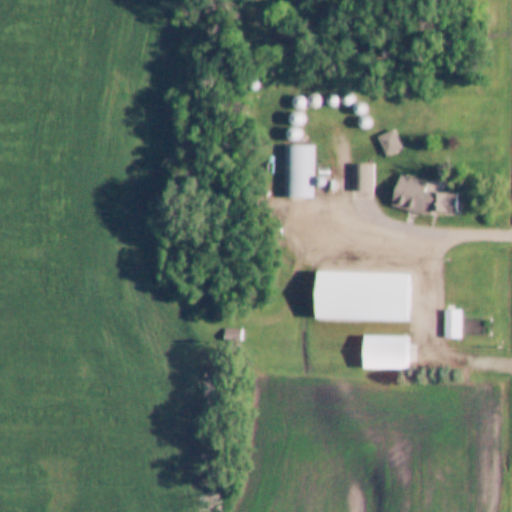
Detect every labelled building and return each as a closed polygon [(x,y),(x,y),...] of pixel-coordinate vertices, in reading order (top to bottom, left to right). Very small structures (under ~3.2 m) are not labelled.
[(311,146),(283,146),(283,199),(311,199),(311,146)] [(423,192),(423,178),(396,178),(396,206),(415,206),(415,192),(423,192)] [(363,281),(363,313),(409,313),(409,281),(363,281)] [(461,339),(461,309),(443,309),(443,339),(461,339)] [(407,337),(372,337),(372,340),(365,340),(365,369),(407,369),(407,337)]
